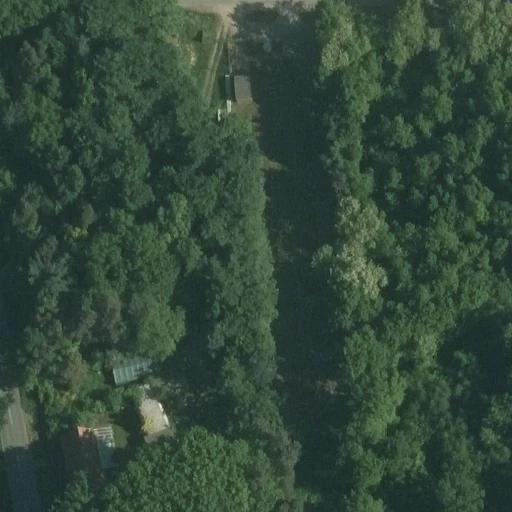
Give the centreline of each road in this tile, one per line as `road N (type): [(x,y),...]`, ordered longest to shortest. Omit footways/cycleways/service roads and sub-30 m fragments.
road 1 (unclassified): [(511,1),(0,0)]
road 2 (tertiary): [(0,365),(26,511)]
